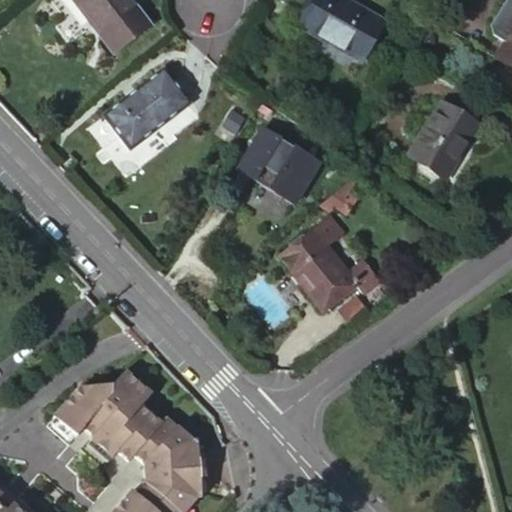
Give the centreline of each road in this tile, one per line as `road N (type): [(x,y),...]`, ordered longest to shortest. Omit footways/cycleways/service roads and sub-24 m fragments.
road 1 (tertiary): [(0,143),(268,425)]
road 2 (residential): [(268,425),(511,243)]
